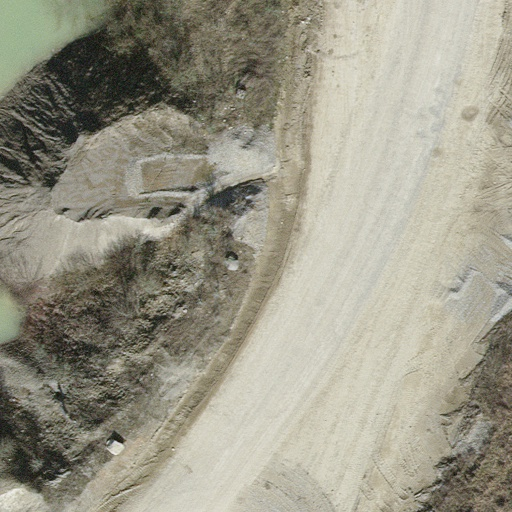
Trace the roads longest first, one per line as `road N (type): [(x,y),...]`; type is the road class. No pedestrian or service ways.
road 1 (track): [(169,511),(334,227),(407,0)]
road 2 (track): [(334,227),(511,190)]
